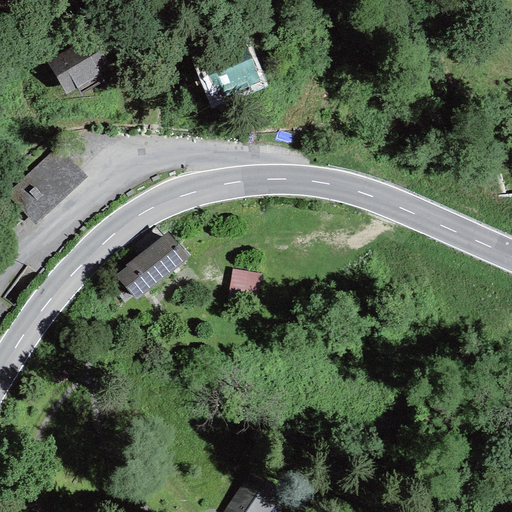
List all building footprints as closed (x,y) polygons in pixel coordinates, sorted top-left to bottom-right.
[(101,75),(113,69),(93,34),(45,61),(65,96),(77,89),(81,95),(104,82),(101,75)] [(267,87),(247,37),(191,58),(210,108),(267,87)] [(88,176),(57,148),(5,194),(35,225),(88,176)] [(189,257),(167,232),(125,265),(126,266),(114,276),(136,300),(189,257)] [(232,270),(229,291),(258,296),(261,274),(232,270)] [(269,511),(280,496),(246,476),(222,511),(269,511)]
